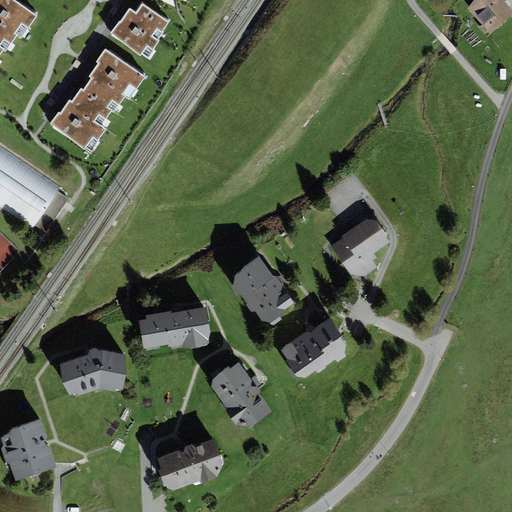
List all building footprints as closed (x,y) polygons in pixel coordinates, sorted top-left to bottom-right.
[(0,0),(0,47),(4,50),(6,51),(16,36),(20,39),(37,16),(13,0),(0,0)] [(511,9),(503,0),(477,0),(468,8),(490,34),(511,14),(511,9)] [(157,39),(169,22),(143,3),(136,13),(130,9),(121,22),(120,21),(110,34),(141,55),(142,53),(148,57),(160,41),(157,39)] [(83,91),(112,111),(114,112),(124,97),(128,100),(145,77),(106,49),(96,62),(99,64),(90,77),(92,78),(83,91)] [(112,111),(83,91),(81,89),(72,102),(70,101),(60,113),(59,112),(50,124),(91,153),(100,142),(98,140),(106,130),(101,126),(112,111)] [(0,206),(32,229),(35,225),(45,232),(68,199),(57,191),(60,187),(0,146),(0,206)] [(376,222),(367,219),(342,236),(343,238),(331,246),(351,275),(365,276),(377,267),(373,261),(377,258),(374,254),(390,242),(376,222)] [(274,278),(259,258),(235,276),(234,284),(261,321),(270,323),(287,311),(285,309),(295,303),(285,290),(276,277),(274,278)] [(146,319),(139,321),(143,348),(169,344),(169,347),(182,346),(182,348),(209,344),(208,340),(210,332),(207,308),(176,312),(171,313),(171,312),(146,315),(146,319)] [(305,333),(280,350),(292,367),(289,369),(294,378),(306,378),(317,371),(318,373),(326,368),(325,366),(335,359),(337,363),(345,357),(346,345),(329,320),(308,334),(307,332),(305,333)] [(89,355),(59,364),(69,396),(77,393),(79,396),(101,389),(122,393),(125,356),(91,348),(89,355)] [(254,385),(239,363),(230,369),(229,368),(213,379),(210,386),(236,424),(249,428),(272,412),(254,385)] [(48,444),(40,420),(12,430),(0,439),(0,444),(9,469),(11,468),(16,482),(57,467),(48,444)] [(223,466),(214,440),(185,450),(158,459),(161,469),(158,470),(163,486),(173,490),(200,482),(201,483),(218,477),(223,466)]
